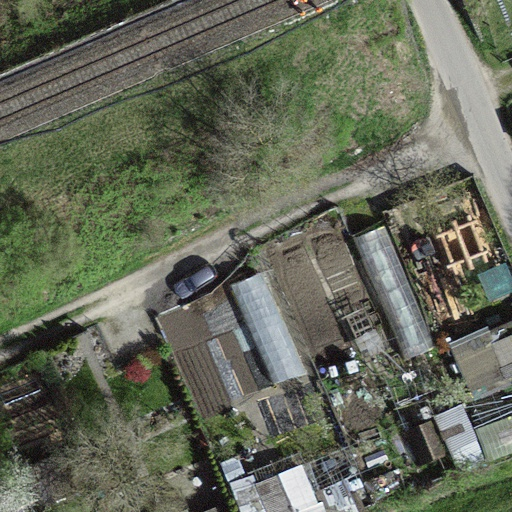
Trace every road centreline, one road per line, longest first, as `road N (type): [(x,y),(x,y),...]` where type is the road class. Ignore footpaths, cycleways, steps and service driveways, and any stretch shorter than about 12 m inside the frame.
road 1 (track): [(466,134),(0,353)]
road 2 (residential): [(511,243),(410,0)]
